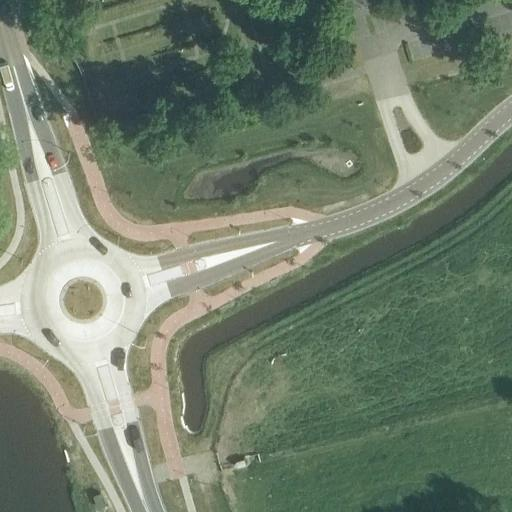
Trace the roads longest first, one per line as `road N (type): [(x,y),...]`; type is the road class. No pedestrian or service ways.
road 1 (unclassified): [(274,243),(391,205),(511,110)]
road 2 (unclassified): [(274,243),(199,251),(127,273)]
road 3 (unclassified): [(136,302),(274,243)]
road 4 (secondary): [(37,148),(0,15)]
